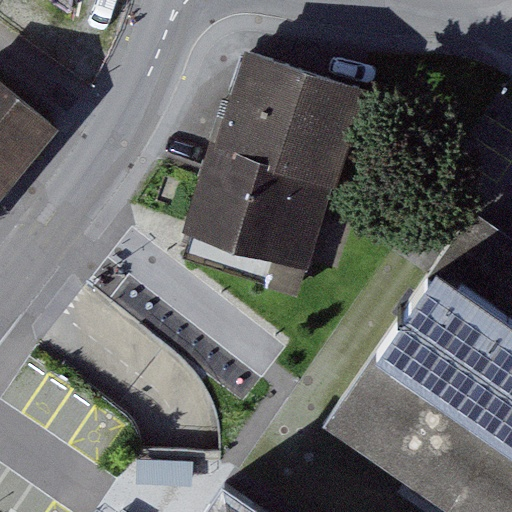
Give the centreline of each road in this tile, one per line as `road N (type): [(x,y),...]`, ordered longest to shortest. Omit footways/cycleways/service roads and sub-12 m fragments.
road 1 (residential): [(178,0),(126,124),(0,297)]
road 2 (residential): [(334,0),(511,19)]
